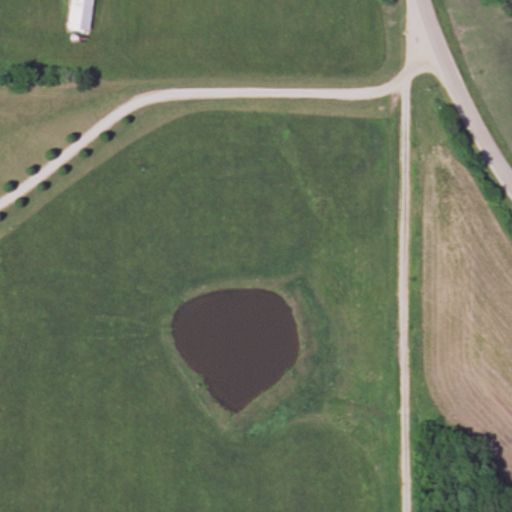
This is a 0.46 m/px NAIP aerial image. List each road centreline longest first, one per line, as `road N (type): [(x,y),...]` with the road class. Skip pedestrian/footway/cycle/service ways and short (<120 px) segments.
road 1 (residential): [(404,511),(405,86),(424,38)]
road 2 (secondary): [(511,191),(424,38)]
